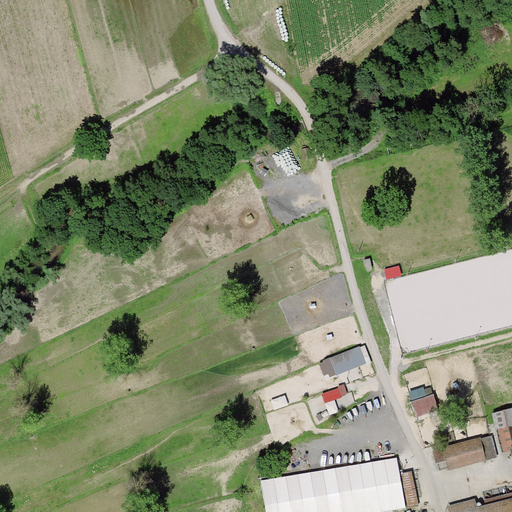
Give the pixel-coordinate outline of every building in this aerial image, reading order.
[(381,208),(382,215),(391,213),(390,206),(381,208)] [(435,396),(412,403),(418,421),(441,414),(435,396)] [(478,500),(446,507),(447,511),(511,511),(511,409),(492,414),(502,456),(511,453),(511,500),(480,508),(478,500)] [(492,435),(431,452),(435,465),(446,461),(449,473),(499,460),(492,435)] [(400,455),(258,477),(263,511),(413,511),(419,511),(413,473),(403,474),(400,455)]
